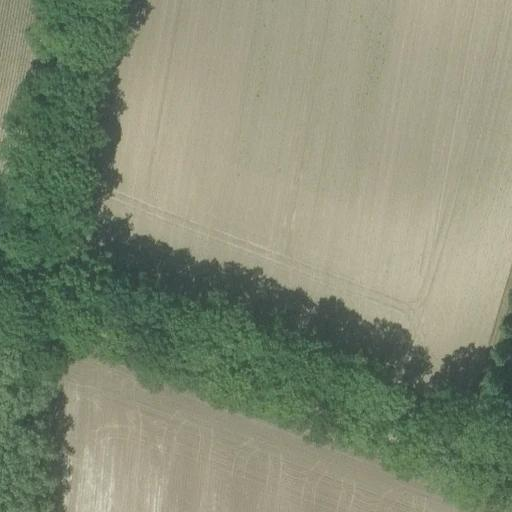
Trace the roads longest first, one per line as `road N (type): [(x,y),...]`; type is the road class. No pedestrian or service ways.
road 1 (unclassified): [(511,470),(31,288)]
road 2 (unclassified): [(31,288),(81,0)]
road 3 (track): [(31,288),(9,511)]
